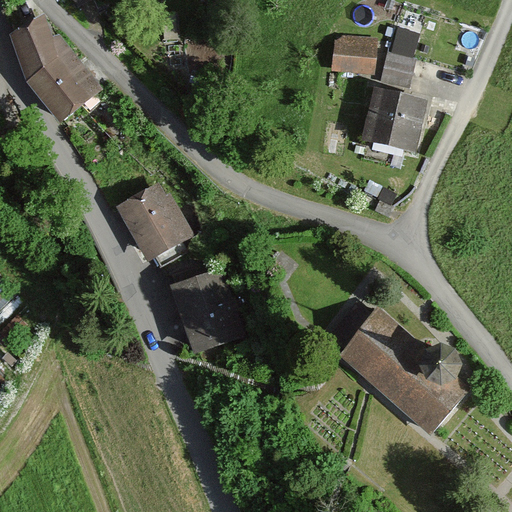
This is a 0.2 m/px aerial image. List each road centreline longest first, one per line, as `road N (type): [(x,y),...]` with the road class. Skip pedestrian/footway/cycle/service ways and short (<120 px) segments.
road 1 (unclassified): [(511,376),(409,249),(262,195),(219,170),(46,0)]
road 2 (tertiary): [(226,511),(121,263),(22,90),(0,33)]
